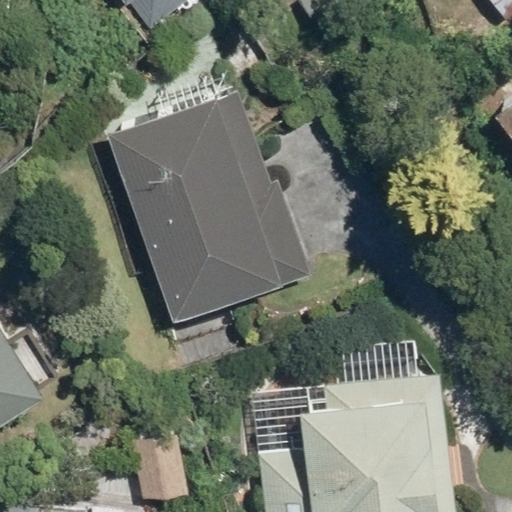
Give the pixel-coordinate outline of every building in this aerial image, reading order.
[(175,0),(125,0),(144,24),(175,0)] [(227,75),(115,115),(185,310),(317,263),(283,170),(277,172),(244,80),(230,85),(227,75)] [(0,416),(52,382),(0,302),(0,416)] [(261,443),(269,511),(463,511),(447,361),(328,374),(329,389),(310,392),(316,436),(261,443)] [(188,417),(139,424),(148,485),(197,478),(188,417)] [(169,511),(169,510),(0,493),(0,511),(169,511)]
